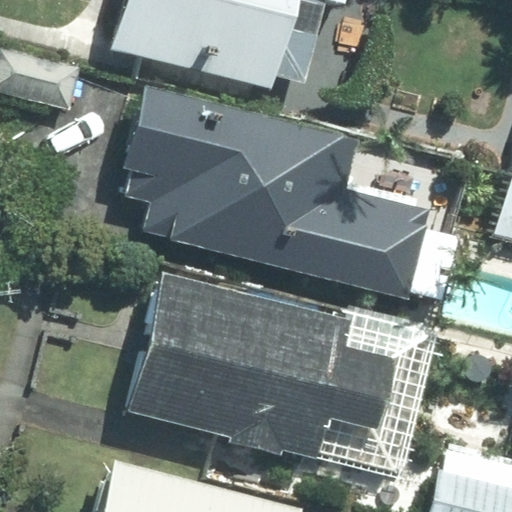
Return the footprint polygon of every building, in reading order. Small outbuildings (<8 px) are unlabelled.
[(275,73),(306,80),(326,0),(332,0),(341,2),(341,0),(116,0),(106,40),(273,82),(275,73)] [(0,41),(0,86),(73,103),(83,61),(0,41)] [(379,220),(392,161),(340,150),(346,123),(143,80),(112,225),(395,284),(408,226),(379,220)] [(434,326),(159,267),(128,410),(403,468),(434,326)] [(511,511),(511,453),(444,440),(430,511),(511,511)] [(109,453),(95,511),(295,511),(299,496),(109,453)]
